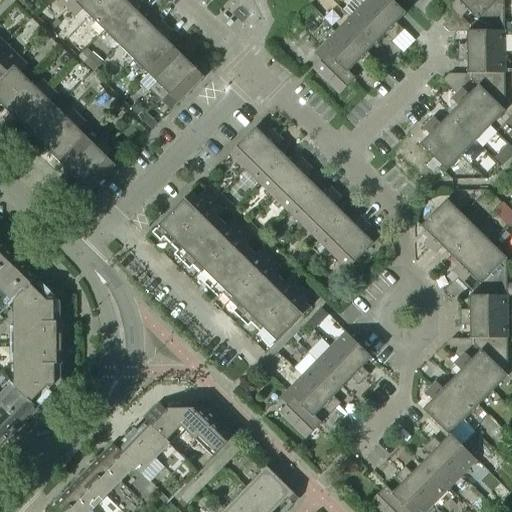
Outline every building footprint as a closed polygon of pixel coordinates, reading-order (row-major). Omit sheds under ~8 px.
[(57,0),(67,10),(76,0),(57,0)] [(89,18),(106,0),(76,0),(67,10),(75,17),(82,10),(89,18)] [(104,32),(134,0),(106,0),(89,18),(104,32)] [(118,46),(144,20),(135,11),(142,4),(137,0),(134,0),(104,32),(118,46)] [(405,15),(390,0),(367,0),(364,4),(397,37),(403,31),(396,24),(405,15)] [(456,13),(468,0),(455,0),(457,1),(450,8),(456,13)] [(504,32),(504,6),(498,0),(468,0),(456,13),(461,18),(468,12),(476,20),(470,27),(470,32),(504,32)] [(397,37),(364,4),(349,18),(376,45),(385,36),(392,42),(397,37)] [(376,45),(349,18),(335,33),(369,66),(374,60),(367,54),(376,45)] [(133,61),(166,27),(160,22),(154,29),(144,20),(118,46),(133,61)] [(148,75),(174,49),(165,40),(171,33),(166,27),(133,61),(148,75)] [(504,32),(470,32),(467,32),(467,46),(457,46),(457,54),(504,53),(504,32)] [(369,66),(335,33),(321,47),(354,80),(355,80),(348,73),(356,65),(363,71),(369,66)] [(0,78),(19,59),(5,45),(0,49),(0,78)] [(354,80),(321,47),(314,55),(321,61),(313,70),(339,96),(354,80)] [(163,89),(189,63),(174,49),(148,75),(156,83),(149,90),(155,96),(163,89)] [(504,75),(504,53),(457,54),(457,62),(467,62),(467,75),(470,75),(504,75)] [(0,105),(1,107),(27,80),(20,73),(27,66),(19,59),(0,78),(0,105)] [(178,104),(204,78),(189,63),(163,89),(155,96),(162,102),(169,96),(178,104)] [(499,107),(505,101),(504,75),(470,75),(470,81),(477,87),(468,96),(462,89),(456,94),(490,127),(505,112),(499,107)] [(16,121),(49,88),(42,81),(35,87),(27,80),(1,107),(16,121)] [(31,136),(57,109),(49,102),(56,95),(49,88),(16,121),(31,136)] [(490,127),(456,94),(451,100),(458,107),(449,116),(475,142),(490,127)] [(45,150),(78,117),(71,110),(64,116),(57,109),(31,136),(45,150)] [(475,142),(449,116),(440,125),(433,118),(428,124),(461,157),(475,142)] [(60,164),(86,138),(79,131),(85,124),(78,117),(45,150),(60,164)] [(461,157),(428,124),(422,129),(429,136),(419,146),(446,172),(461,157)] [(244,170),(277,137),(272,131),(265,138),(255,128),(229,155),(244,170)] [(259,184),(285,158),(276,149),(283,142),(277,137),(244,170),(259,184)] [(75,179),(107,145),(101,139),(94,146),(86,138),(60,164),(75,179)] [(90,194),(116,167),(107,158),(114,152),(107,145),(75,179),(90,194)] [(273,199),(306,165),(301,160),(294,167),(285,158),(259,184),(273,199)] [(288,213),(314,186),(305,178),(312,170),(306,165),(273,199),(288,213)] [(302,227),(335,194),(330,188),(323,195),(314,186),(288,213),(302,227)] [(169,245),(196,218),(192,215),(209,198),(203,192),(196,198),(191,193),(152,234),(158,239),(161,236),(169,245)] [(317,241),(343,215),(334,206),(341,199),(335,194),(302,227),(317,241)] [(429,249),(462,216),(446,201),(420,227),(430,237),(423,244),(429,249)] [(181,263),(221,222),(217,219),(223,212),(217,205),(200,223),(196,218),(169,245),(180,255),(176,258),(181,263)] [(332,256),(364,222),(359,217),(352,224),(343,215),(317,241),(332,256)] [(450,256),(476,230),(462,216),(429,249),(434,255),(441,248),(450,256)] [(199,274),(225,247),(221,244),(239,226),(232,220),(225,227),(221,222),(181,263),(187,268),(190,265),(199,274)] [(373,244),(363,235),(370,228),(364,222),(332,256),(347,271),(373,244)] [(458,278),(491,244),(476,230),(450,256),(459,265),(453,272),(458,278)] [(211,292),(250,251),(246,247),(253,240),(246,234),(229,251),(225,247),(199,274),(209,283),(206,287),(211,292)] [(506,270),(501,265),(506,259),(491,244),(458,278),(464,283),(470,276),(479,285),(472,292),(472,297),(469,297),(507,297),(506,270)] [(0,285),(21,264),(6,249),(0,255),(0,285)] [(228,303),(255,276),(251,272),(268,255),(261,249),(255,256),(250,251),(211,292),(216,297),(219,294),(228,303)] [(240,320),(280,280),(275,276),(282,269),(275,262),(258,280),(255,276),(228,303),(238,312),(235,315),(240,320)] [(8,307),(36,279),(21,264),(0,285),(0,289),(12,301),(7,306),(8,307)] [(258,332),(284,305),(280,301),(297,284),(290,277),(283,284),(280,280),(240,320),(245,325),(248,322),(258,332)] [(54,323),(54,302),(51,302),(51,294),(36,279),(8,307),(14,312),(21,312),(21,321),(14,321),(13,327),(21,327),(21,344),(61,344),(61,322),(54,323)] [(270,349),(309,309),(304,304),(311,297),(304,291),(287,308),(284,305),(258,332),(267,341),(264,344),(270,349)] [(507,318),(507,297),(469,297),(469,311),(460,311),(460,319),(507,318)] [(507,339),(507,318),(460,319),(460,326),(470,326),(470,339),(507,339)] [(372,359),(345,333),(330,348),(363,381),(369,375),(362,369),(372,359)] [(507,366),(507,339),(470,339),(470,340),(473,340),(473,345),(479,352),(471,361),(464,354),(459,359),(492,392),(507,377),(502,371),(507,366)] [(61,365),(61,344),(21,344),(21,362),(14,362),(14,367),(22,367),(22,377),(15,377),(8,383),(11,385),(36,411),(52,394),(51,386),(55,386),(55,365),(61,365)] [(363,381),(330,348),(316,363),(342,389),(351,380),(358,386),(363,381)] [(492,392),(459,359),(453,365),(460,372),(451,381),(478,407),(492,392)] [(342,389),(316,363),(301,377),(335,410),(340,404),(333,398),(342,389)] [(335,410),(301,377),(287,392),(320,424),(321,424),(314,417),(323,409),(329,415),(335,410)] [(478,407),(451,381),(442,390),(436,383),(431,388),(464,421),(478,407)] [(36,411),(11,385),(0,396),(0,402),(23,425),(36,411)] [(464,421),(431,388),(425,394),(432,401),(422,410),(449,436),(450,435),(464,421)] [(320,424),(287,392),(280,399),(287,406),(279,414),(305,440),(320,424)] [(23,425),(0,402),(0,431),(8,439),(23,425)] [(231,439),(214,422),(218,418),(203,403),(194,412),(194,410),(181,410),(181,427),(195,441),(199,438),(210,449),(201,458),(207,463),(231,439)] [(181,427),(181,410),(167,410),(167,413),(158,404),(144,419),(170,445),(171,444),(168,441),(181,427)] [(170,445),(144,419),(147,422),(132,437),(156,460),(168,447),(169,448),(172,446),(170,445)] [(0,447),(8,439),(0,431),(0,447)] [(476,461),(450,435),(449,436),(440,445),(433,438),(428,444),(461,477),(476,461)] [(156,460),(132,437),(119,451),(113,445),(112,446),(141,475),(156,460)] [(227,464),(244,447),(237,440),(220,458),(227,464)] [(461,477),(428,444),(422,449),(429,456),(420,465),(447,491),(461,477)] [(141,475),(112,446),(98,460),(121,483),(134,469),(141,475)] [(121,483),(98,460),(83,475),(106,498),(121,483)] [(206,485),(224,467),(217,461),(200,478),(206,485)] [(447,491),(420,465),(411,474),(405,468),(399,473),(433,506),(447,491)] [(297,498),(266,468),(246,488),(270,511),(274,511),(287,499),(291,503),(297,498)] [(426,511),(433,506),(399,473),(394,479),(401,485),(392,494),(385,487),(385,488),(409,511),(426,511)] [(92,511),(106,498),(83,475),(69,489),(92,511)] [(186,505),(203,488),(196,481),(179,499),(186,505)] [(270,511),(246,488),(225,509),(228,511),(270,511)] [(409,511),(385,488),(370,503),(378,511),(409,511)] [(92,511),(69,489),(54,504),(62,511),(92,511)]
